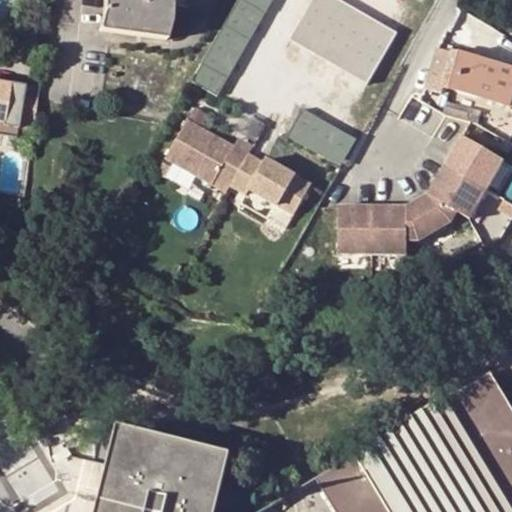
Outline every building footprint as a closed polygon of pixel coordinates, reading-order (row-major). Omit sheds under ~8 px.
[(104,0),(104,4),(103,16),(100,28),(166,39),(170,23),(173,0),(104,0)] [(238,0),(192,82),(217,97),(271,0),(238,0)] [(366,87),(397,34),(338,0),(312,0),(289,42),(366,87)] [(511,92),(511,67),(449,50),(449,53),(436,50),(425,90),(441,93),(442,88),(496,102),(499,89),(511,92)] [(41,82),(14,78),(13,84),(9,105),(13,106),(37,109),(41,82)] [(9,105),(13,84),(0,81),(0,121),(6,123),(9,105)] [(511,105),(511,101),(511,92),(499,89),(496,102),(511,105)] [(33,137),(37,109),(13,106),(9,135),(33,137)] [(351,140),(301,111),(288,134),(337,163),(351,140)] [(231,189),(246,161),(232,154),(235,149),(187,122),(166,158),(215,185),(217,182),(231,189)] [(462,138),(444,168),(486,193),(504,162),(462,138)] [(246,161),(231,189),(246,197),(251,188),(296,213),(311,186),(266,161),(264,164),(249,157),(246,161)] [(444,168),(427,198),(457,216),(468,223),(486,193),(444,168)] [(408,210),(408,244),(419,244),(451,226),(457,216),(427,198),(408,210)] [(373,258),(373,209),(340,209),(339,243),(339,258),(373,258)] [(394,210),(373,209),(373,258),(408,258),(408,244),(408,210),(394,210)] [(318,511),(511,511),(511,433),(482,384),(305,490),(318,511)] [(207,511),(218,467),(136,447),(104,440),(86,511),(207,511)]
